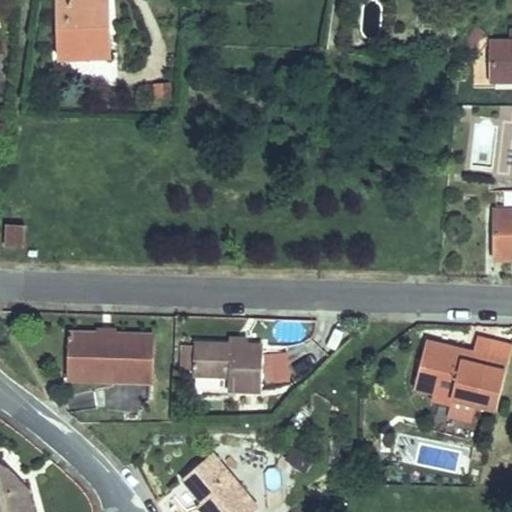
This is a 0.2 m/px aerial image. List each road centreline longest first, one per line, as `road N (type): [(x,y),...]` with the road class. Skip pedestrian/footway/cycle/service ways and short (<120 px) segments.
road 1 (residential): [(0,282),(511,298)]
road 2 (residential): [(119,511),(92,464),(0,392)]
